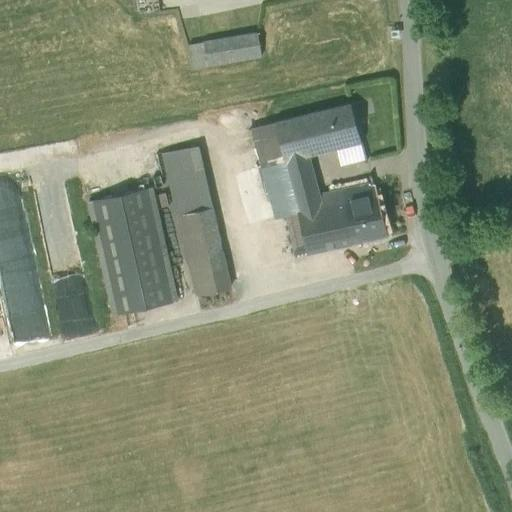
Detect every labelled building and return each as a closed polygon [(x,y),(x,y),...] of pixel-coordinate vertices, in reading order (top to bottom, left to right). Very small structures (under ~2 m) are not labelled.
[(258,35),(230,39),(234,63),(262,58),(258,35)] [(230,39),(190,47),(194,70),(234,63),(230,39)] [(350,104),(273,124),(283,162),(284,162),(307,156),(361,143),(350,104)] [(273,124),(255,129),(264,167),(283,162),(273,124)] [(196,147),(163,154),(177,216),(210,209),(196,147)] [(343,190),(318,196),(307,156),(284,162),(297,213),(284,216),(284,217),(293,257),(356,243),(343,190)] [(283,162),(264,167),(276,219),(284,217),(284,216),(297,213),(284,162),(283,162)] [(372,183),(343,190),(356,243),(387,236),(376,195),(375,195),(372,183)] [(150,188),(88,202),(113,316),(176,302),(150,188)] [(210,209),(177,216),(196,297),(229,289),(210,209)]
